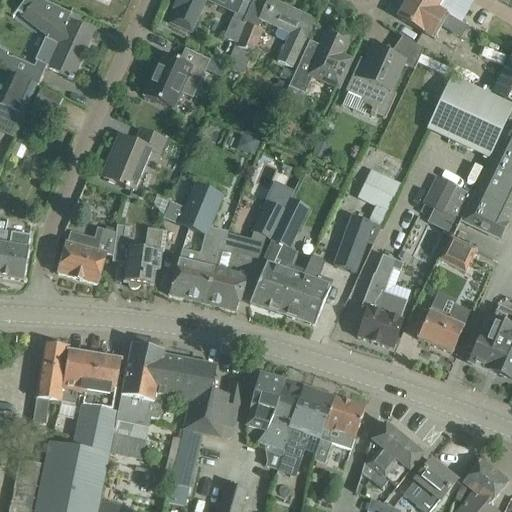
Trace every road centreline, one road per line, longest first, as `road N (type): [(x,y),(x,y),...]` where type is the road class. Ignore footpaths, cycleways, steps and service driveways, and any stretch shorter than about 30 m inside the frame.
road 1 (secondary): [(511,432),(247,342),(33,314)]
road 2 (residential): [(33,314),(56,203),(150,0)]
